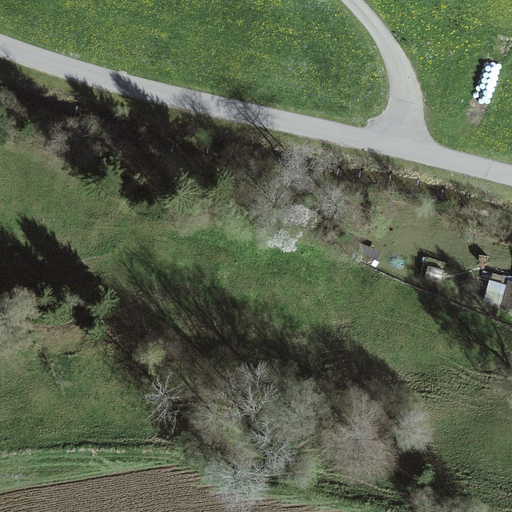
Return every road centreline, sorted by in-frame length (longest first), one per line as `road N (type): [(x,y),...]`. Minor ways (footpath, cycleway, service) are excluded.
road 1 (unclassified): [(0,45),(397,148)]
road 2 (unclassified): [(351,0),(401,74),(397,148)]
